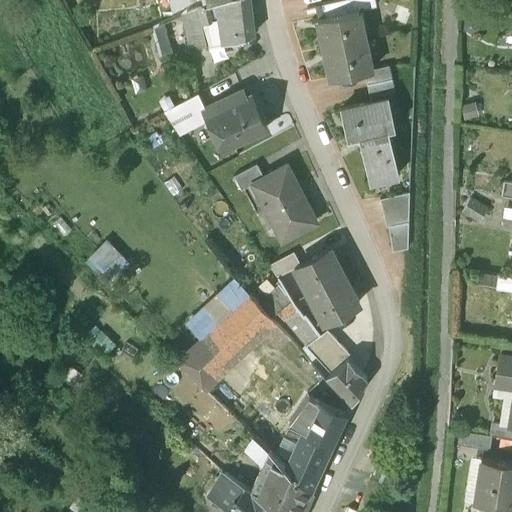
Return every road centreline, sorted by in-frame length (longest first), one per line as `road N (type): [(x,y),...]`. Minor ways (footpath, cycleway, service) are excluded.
road 1 (residential): [(320,511),(380,381),(386,307),(295,85),(273,0)]
road 2 (track): [(451,0),(433,511)]
